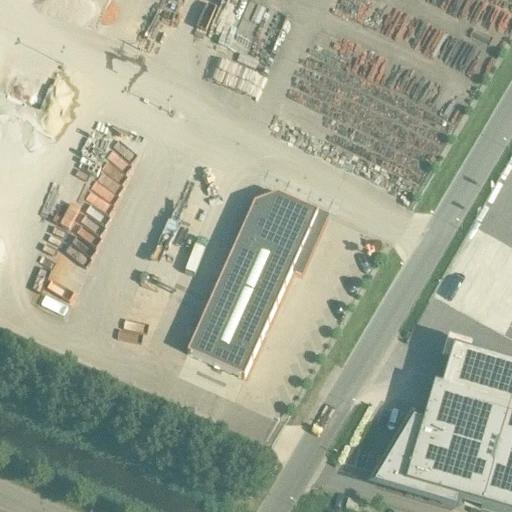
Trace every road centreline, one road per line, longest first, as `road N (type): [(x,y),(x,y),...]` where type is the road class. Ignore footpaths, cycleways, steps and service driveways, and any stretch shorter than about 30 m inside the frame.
road 1 (unclassified): [(275,511),(511,99)]
road 2 (unknown): [(77,344),(16,316),(4,285),(6,257),(33,192),(96,68)]
road 3 (unknown): [(254,153),(210,290),(161,373),(145,375),(77,344)]
road 4 (unknown): [(198,121),(77,344)]
road 5 (unknown): [(421,252),(254,153)]
road 6 (unknown): [(368,341),(511,377)]
